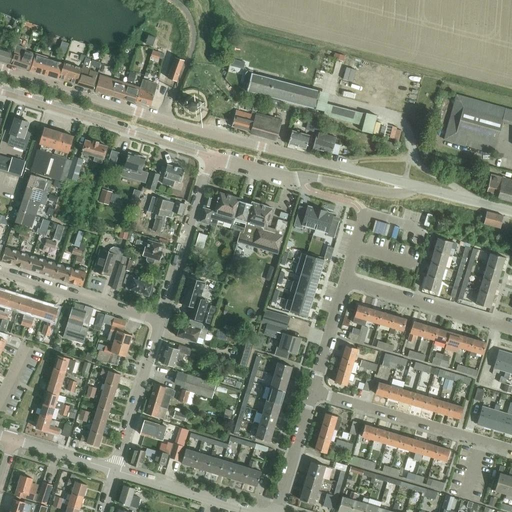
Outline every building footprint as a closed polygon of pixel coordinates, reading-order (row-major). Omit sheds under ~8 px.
[(153,47),(156,38),(149,35),(145,44),(153,47)] [(17,45),(10,64),(29,70),(35,53),(26,50),(26,49),(17,45)] [(0,48),(0,61),(10,64),(13,53),(0,48)] [(153,51),(151,57),(158,60),(160,53),(153,51)] [(36,54),(31,71),(59,79),(63,63),(47,59),(48,57),(36,54)] [(168,78),(177,81),(184,60),(176,57),(168,78)] [(85,62),(78,84),(78,85),(93,90),(98,73),(88,70),(89,68),(88,68),(91,59),(86,58),(85,62)] [(65,62),(60,78),(77,84),(82,68),(65,62)] [(245,74),(243,82),(249,84),(248,86),(247,92),(272,98),(316,110),(320,92),(321,91),(277,80),(252,73),(252,71),(250,71),(248,71),(246,72),(245,74)] [(129,72),(127,81),(133,83),(136,74),(129,72)] [(100,75),(95,91),(110,95),(114,79),(100,75)] [(114,79),(110,95),(122,99),(125,89),(127,83),(114,79)] [(140,90),(136,102),(151,106),(154,94),(156,89),(153,88),(154,84),(143,80),(142,85),(140,90)] [(125,89),(122,99),(124,99),(135,103),(135,101),(140,87),(127,83),(125,89)] [(494,153),(502,123),(511,126),(511,110),(456,95),(444,140),(494,153)] [(187,110),(188,111),(190,112),(192,112),(194,113),(195,112),(197,111),(198,110),(199,109),(200,107),(200,105),(200,103),(199,102),(198,100),(196,99),(194,99),(193,99),(191,99),(189,100),(188,101),(187,103),(186,104),(186,106),(186,108),(187,110)] [(281,102),(271,99),(269,106),(279,109),(281,102)] [(324,112),(323,116),(328,117),(363,126),(362,131),(372,134),(377,116),(366,113),(366,114),(352,111),(328,104),(327,104),(326,104),(326,106),(324,112)] [(233,122),(232,127),(251,132),(250,134),(276,141),(282,121),(276,119),(270,117),(255,113),(255,115),(251,114),(236,110),(233,122)] [(10,139),(8,145),(25,151),(31,134),(25,132),(28,123),(27,123),(27,121),(22,119),(21,121),(16,119),(10,134),(11,134),(10,139)] [(305,130),(317,133),(320,123),(308,119),(305,130)] [(45,127),(38,149),(66,158),(73,136),(45,127)] [(292,130),(288,144),(306,149),(310,135),(292,130)] [(318,132),(313,149),(332,154),(337,138),(318,132)] [(86,140),(82,153),(84,154),(84,156),(88,157),(89,155),(95,157),(93,161),(102,164),(107,147),(98,144),(98,143),(94,141),(93,142),(86,140)] [(65,182),(72,160),(66,159),(66,158),(38,149),(31,171),(65,182)] [(111,151),(106,168),(113,170),(119,153),(111,151)] [(124,170),(122,176),(133,179),(139,181),(144,182),(145,182),(148,173),(147,173),(142,171),(146,158),(129,153),(124,170)] [(74,157),(67,178),(76,181),(83,160),(74,157)] [(8,172),(7,172),(21,176),(25,162),(12,158),(11,159),(8,172)] [(165,175),(164,178),(162,184),(173,187),(175,181),(180,183),(184,170),(168,165),(167,168),(162,166),(160,173),(165,175)] [(152,173),(148,184),(146,189),(154,192),(156,187),(160,175),(152,173)] [(510,179),(491,174),(486,193),(498,196),(497,198),(511,201),(511,177),(510,177),(510,179)] [(31,175),(27,187),(44,192),(48,194),(52,182),(31,175)] [(55,181),(53,186),(61,189),(63,183),(55,181)] [(27,187),(23,198),(23,199),(40,204),(44,192),(27,187)] [(102,190),(98,202),(108,205),(109,202),(111,197),(112,193),(102,190)] [(203,208),(199,222),(209,225),(209,224),(211,225),(210,226),(216,227),(218,221),(232,225),(234,218),(240,199),(220,193),(215,211),(203,208)] [(49,195),(48,200),(56,203),(58,198),(49,195)] [(157,198),(157,199),(152,197),(148,211),(156,214),(155,219),(156,219),(152,230),(160,233),(164,221),(166,216),(172,218),(173,212),(182,215),(185,205),(176,202),(175,204),(157,198)] [(23,199),(19,211),(36,216),(40,204),(23,199)] [(240,199),(234,218),(247,222),(252,203),(252,202),(251,205),(240,201),(241,199),(240,199)] [(238,238),(237,243),(249,246),(257,249),(262,250),(278,255),(287,222),(278,220),(275,230),(267,227),(270,217),(272,208),(252,202),(252,203),(247,222),(243,233),(240,232),(238,238)] [(299,209),(294,226),(302,229),(303,226),(314,229),(320,210),(307,206),(306,211),(299,209)] [(320,210),(314,229),(326,233),(325,236),(334,238),(338,222),(339,223),(341,219),(332,216),(333,214),(327,212),(320,210)] [(32,228),(36,216),(19,211),(15,222),(32,228)] [(280,212),(279,218),(286,220),(288,214),(280,212)] [(500,228),(501,223),(503,216),(487,212),(484,224),(500,228)] [(54,238),(54,239),(59,240),(63,228),(64,227),(63,226),(58,225),(56,231),(54,238)] [(119,238),(126,240),(129,232),(121,229),(119,238)] [(30,235),(20,231),(18,237),(28,240),(30,235)] [(207,236),(199,233),(195,246),(203,249),(207,236)] [(438,238),(434,251),(449,255),(453,243),(438,238)] [(137,240),(135,247),(144,250),(143,255),(147,257),(146,260),(147,263),(151,264),(154,263),(155,259),(159,260),(160,258),(163,257),(161,254),(162,252),(161,251),(163,245),(147,240),(147,243),(146,243),(137,240)] [(78,250),(77,256),(82,257),(83,252),(84,252),(86,246),(81,244),(80,245),(78,250)] [(465,248),(463,255),(461,259),(466,260),(470,248),(465,246),(465,248)] [(1,261),(15,265),(19,251),(6,247),(6,248),(6,247),(1,261)] [(115,247),(109,250),(109,252),(101,250),(94,271),(110,276),(115,260),(120,262),(124,250),(115,247)] [(327,247),(324,258),(330,260),(333,249),(327,247)] [(473,249),(469,261),(474,263),(477,250),(473,249)] [(19,251),(15,265),(28,269),(33,255),(19,251)] [(434,251),(430,264),(445,268),(449,255),(434,251)] [(301,253),(298,263),(304,264),(313,267),(322,270),(324,260),(315,257),(306,255),(301,253)] [(490,254),(486,267),(501,271),(505,258),(490,254)] [(33,255),(28,269),(42,273),(46,260),(33,255)] [(120,264),(120,265),(126,267),(130,269),(133,259),(127,257),(126,260),(122,259),(121,262),(120,264)] [(460,263),(458,272),(462,273),(466,260),(461,259),(455,257),(454,261),(460,263)] [(46,260),(42,273),(55,277),(59,264),(46,260)] [(469,261),(465,274),(470,275),(474,263),(469,261)] [(298,263),(296,272),(301,274),(310,276),(319,279),(322,270),(313,267),(304,264),(298,263)] [(59,264),(55,277),(68,282),(73,268),(59,264)] [(430,264),(427,276),(442,280),(445,268),(430,264)] [(130,272),(130,269),(126,267),(120,265),(112,289),(119,291),(125,270),(130,272)] [(73,268),(68,282),(82,286),(86,273),(86,272),(85,272),(86,268),(81,267),(80,270),(73,268)] [(486,267),(483,279),(498,284),(501,271),(486,267)] [(458,272),(454,284),(458,285),(462,273),(458,272)] [(301,274),(298,283),(316,289),(319,279),(310,276),(301,274)] [(149,296),(153,283),(141,280),(142,278),(136,276),(135,278),(127,275),(124,283),(128,284),(126,289),(131,291),(130,293),(136,295),(137,293),(149,296)] [(438,293),(442,280),(427,276),(423,288),(438,293)] [(205,282),(188,277),(180,304),(190,307),(187,316),(202,321),(208,302),(200,299),(205,282)] [(483,279),(479,291),(494,296),(498,284),(483,279)] [(293,282),(290,291),(295,293),(313,298),(316,289),(298,283),(293,282)] [(450,297),(455,298),(458,285),(454,284),(450,297)] [(462,286),(458,299),(462,300),(466,287),(462,286)] [(0,303),(6,306),(10,294),(0,290),(0,303)] [(479,291),(475,304),(490,308),(494,296),(479,291)] [(295,293),(292,302),(299,304),(310,308),(313,298),(295,293)] [(10,294),(6,306),(4,312),(2,319),(7,321),(9,314),(10,314),(12,308),(18,310),(22,298),(10,294)] [(21,325),(26,327),(34,302),(22,298),(18,310),(25,312),(21,325)] [(34,302),(26,327),(31,328),(35,315),(42,317),(46,305),(34,302)] [(290,302),(287,314),(306,319),(309,308),(290,302)] [(72,307),(69,318),(83,322),(89,324),(90,319),(92,313),(93,309),(86,307),(85,306),(82,305),(75,303),(74,308),(72,307)] [(58,309),(46,305),(42,317),(48,319),(47,325),(44,325),(41,334),(49,336),(52,327),(54,321),(58,309)] [(210,306),(205,323),(211,325),(216,308),(210,306)] [(354,317),(353,323),(356,324),(362,326),(361,329),(360,332),(359,334),(363,335),(366,336),(368,328),(366,327),(365,327),(364,327),(366,320),(367,320),(367,321),(370,309),(359,306),(358,306),(356,311),(354,317)] [(370,309),(367,321),(378,324),(381,313),(371,309),(370,309)] [(277,347),(275,355),(287,358),(289,351),(296,353),(300,339),(285,335),(290,317),(265,310),(262,322),(259,332),(264,333),(263,335),(275,338),(275,337),(281,339),(278,348),(277,347)] [(381,313),(378,324),(379,324),(390,327),(394,316),(383,313),(382,313),(381,313)] [(107,315),(104,322),(110,323),(113,317),(107,315)] [(391,328),(389,333),(390,334),(394,335),(395,329),(396,329),(403,331),(406,320),(396,317),(395,316),(394,316),(390,327),(391,328)] [(64,335),(63,338),(84,344),(84,341),(88,329),(82,327),(83,322),(69,318),(66,329),(64,335)] [(114,318),(110,333),(108,340),(113,342),(129,346),(132,336),(122,333),(126,322),(114,318)] [(178,328),(175,336),(177,336),(177,337),(197,343),(203,345),(204,339),(207,331),(208,332),(210,326),(206,325),(190,320),(188,325),(181,323),(180,328),(178,328)] [(410,334),(408,341),(414,343),(416,335),(422,337),(426,325),(414,321),(410,333),(410,334)] [(426,325),(422,337),(434,341),(438,329),(426,325)] [(438,329),(434,341),(446,344),(450,332),(438,329)] [(0,352),(1,353),(6,342),(5,341),(8,335),(0,332),(0,352)] [(228,334),(219,332),(217,339),(226,341),(226,340),(228,334)] [(350,332),(348,339),(357,342),(359,335),(353,333),(352,333),(350,332)] [(446,344),(445,349),(457,353),(458,348),(462,336),(450,332),(446,344)] [(228,334),(226,340),(235,343),(237,337),(228,334)] [(359,335),(357,342),(360,343),(361,343),(363,344),(366,336),(363,335),(359,334),(359,335)] [(462,336),(458,348),(470,351),(474,339),(462,336)] [(244,339),(237,364),(248,367),(255,342),(244,339)] [(470,351),(469,356),(470,357),(474,358),(475,353),(476,353),(483,355),(486,343),(475,340),(474,339),(470,351)] [(376,348),(384,350),(386,343),(378,341),(376,348)] [(93,357),(92,358),(117,365),(120,355),(126,357),(129,346),(113,342),(112,348),(106,346),(104,351),(100,350),(100,347),(96,346),(93,355),(93,357)] [(386,343),(384,350),(386,351),(392,352),(393,349),(394,346),(388,344),(386,343)] [(167,346),(161,363),(174,367),(173,370),(178,371),(186,374),(187,370),(175,366),(177,359),(182,361),(185,354),(190,356),(192,349),(179,345),(177,350),(167,346)] [(346,346),(342,357),(354,361),(358,349),(346,346)] [(409,351),(408,357),(416,359),(418,353),(409,351)] [(511,354),(499,351),(494,368),(505,372),(504,377),(507,378),(509,379),(510,373),(508,373),(511,358),(511,354)] [(85,359),(85,360),(91,362),(92,358),(93,357),(93,355),(87,353),(85,359)] [(258,353),(253,367),(258,368),(261,358),(263,358),(264,355),(258,353)] [(418,353),(416,359),(423,362),(425,355),(418,353)] [(432,364),(440,366),(443,355),(436,353),(435,358),(434,357),(432,364)] [(396,370),(397,364),(399,358),(391,355),(385,354),(382,365),(396,370)] [(443,355),(440,366),(448,369),(450,362),(442,360),(443,355)] [(54,368),(66,372),(72,374),(76,362),(69,360),(69,359),(58,356),(54,368)] [(342,357),(339,370),(350,374),(354,375),(355,370),(352,369),(354,361),(342,357)] [(399,358),(397,364),(405,367),(407,360),(399,358)] [(361,363),(360,367),(362,367),(368,369),(369,365),(370,363),(362,360),(361,363)] [(88,373),(91,364),(85,362),(82,371),(88,373)] [(415,362),(413,369),(421,371),(423,364),(415,362)] [(277,363),(274,375),(289,379),(292,367),(277,363)] [(369,365),(368,369),(369,370),(372,370),(375,371),(376,372),(377,368),(378,365),(370,363),(369,365)] [(423,364),(421,371),(423,372),(429,374),(430,373),(431,367),(425,365),(423,364)] [(458,365),(456,371),(464,374),(466,367),(458,365)] [(253,367),(249,382),(253,383),(258,368),(253,367)] [(466,367),(464,374),(471,376),(473,369),(467,367),(466,367)] [(54,368),(50,380),(62,384),(66,372),(54,368)] [(107,377),(105,383),(117,387),(120,375),(109,371),(102,369),(100,375),(107,377)] [(199,369),(197,376),(204,378),(206,372),(199,369)] [(440,370),(438,376),(446,378),(448,372),(440,369),(440,370)] [(335,382),(347,386),(350,374),(339,370),(335,382)] [(178,371),(174,383),(181,385),(180,388),(181,389),(178,400),(191,404),(194,393),(195,393),(212,399),(212,398),(212,396),(214,390),(216,384),(216,383),(186,374),(178,371)] [(448,372),(446,378),(457,382),(459,375),(448,372)] [(274,375),(270,389),(285,393),(289,379),(274,375)] [(459,375),(457,382),(469,385),(471,379),(459,375)] [(363,391),(369,392),(373,380),(367,378),(363,391)] [(445,379),(443,385),(451,387),(453,381),(445,379)] [(50,380),(47,392),(59,396),(62,384),(50,380)] [(379,382),(375,394),(387,397),(391,385),(379,382)] [(105,383),(101,395),(113,399),(117,387),(105,383)] [(155,384),(150,400),(161,403),(160,407),(167,410),(171,397),(173,397),(175,391),(173,390),(174,389),(155,384)] [(511,386),(505,384),(503,391),(510,394),(511,387),(511,386)] [(391,385),(387,397),(398,401),(402,389),(391,385)] [(481,402),(484,390),(478,388),(474,400),(481,402)] [(270,389),(266,401),(281,405),(285,393),(270,389)] [(402,389),(398,401),(414,405),(416,393),(402,389)] [(47,392),(43,404),(55,408),(55,407),(61,409),(68,412),(70,406),(63,404),(64,403),(57,401),(59,396),(47,392)] [(416,393),(414,405),(424,408),(427,396),(416,393)] [(245,394),(242,406),(246,408),(251,409),(252,406),(247,404),(250,395),(245,394)] [(101,395),(97,407),(109,411),(113,399),(101,395)] [(427,396),(424,408),(435,412),(439,400),(427,396)] [(165,419),(167,410),(160,407),(161,403),(150,400),(146,414),(165,419)] [(439,400),(435,412),(448,415),(451,403),(439,400)] [(266,401),(263,412),(278,416),(281,405),(266,401)] [(451,403),(448,415),(460,419),(464,407),(451,403)] [(43,404),(39,416),(51,419),(51,420),(55,408),(43,404)] [(483,407),(477,424),(492,429),(494,429),(499,411),(500,406),(496,404),(494,410),(483,407)] [(97,407),(94,419),(106,423),(109,411),(97,407)] [(499,411),(494,429),(504,432),(507,433),(511,415),(511,414),(511,409),(509,408),(507,414),(499,411)] [(175,412),(173,418),(184,421),(186,415),(175,412)] [(263,412),(259,426),(273,430),(278,416),(263,412)] [(326,413),(322,425),(334,429),(338,417),(328,414),(326,413)] [(224,414),(222,420),(230,422),(231,416),(224,414)] [(48,431),(54,433),(59,434),(60,429),(56,427),(50,426),(51,420),(51,419),(39,416),(36,428),(47,432),(48,431)] [(94,419),(90,431),(102,435),(106,423),(94,419)] [(238,419),(234,432),(238,433),(239,429),(242,420),(238,419)] [(140,434),(156,439),(156,438),(163,440),(167,427),(144,420),(142,426),(140,427),(139,430),(140,433),(140,434)] [(349,433),(356,435),(359,423),(353,421),(349,433)] [(62,435),(69,438),(72,426),(65,424),(62,435)] [(322,425),(318,437),(328,440),(330,441),(334,429),(322,425)] [(362,437),(374,441),(377,429),(365,425),(362,437)] [(259,426),(255,438),(270,442),(273,430),(259,426)] [(377,429),(374,441),(385,444),(389,432),(377,429)] [(82,435),(81,440),(78,440),(87,443),(99,447),(102,435),(90,431),(88,437),(82,435)] [(389,432),(385,444),(398,447),(401,435),(389,432)] [(401,435),(398,447),(410,451),(414,439),(401,435)] [(231,436),(229,441),(242,445),(243,440),(231,436)] [(203,437),(202,441),(214,445),(215,441),(203,437)] [(318,437),(315,450),(327,453),(328,450),(329,446),(330,441),(328,440),(318,437)] [(336,443),(335,446),(343,449),(345,442),(337,439),(336,443)] [(414,439),(410,451),(415,453),(413,460),(420,462),(422,455),(426,443),(414,439)] [(243,440),(242,445),(254,448),(255,444),(243,440)] [(215,441),(214,445),(227,449),(229,445),(215,441)] [(164,453),(170,455),(169,457),(178,460),(183,446),(167,442),(164,453)] [(345,442),(343,449),(351,451),(353,444),(345,442)] [(426,443),(422,455),(435,458),(438,446),(426,443)] [(255,444),(254,448),(267,452),(268,448),(255,444)] [(438,446),(435,458),(446,462),(450,450),(438,446)] [(136,449),(131,464),(147,470),(148,465),(143,463),(146,455),(155,458),(154,461),(166,465),(169,455),(148,448),(146,452),(136,449)] [(186,449),(182,464),(194,467),(199,453),(186,449)] [(210,456),(205,471),(219,475),(223,460),(215,457),(216,451),(213,450),(211,456),(210,456)] [(199,453),(194,467),(205,471),(210,456),(199,453)] [(341,470),(337,483),(342,484),(348,460),(338,457),(335,468),(341,470)] [(360,458),(358,464),(366,467),(368,461),(360,458)] [(223,460),(219,475),(231,479),(235,464),(223,460)] [(235,464),(231,479),(244,482),(250,460),(248,468),(235,464)] [(250,460),(244,482),(256,486),(261,471),(254,469),(256,462),(250,460)] [(376,463),(368,461),(366,467),(374,469),(376,463)] [(311,462),(307,474),(322,479),(326,466),(311,462)] [(384,465),(382,472),(390,474),(392,468),(384,465)] [(500,473),(495,491),(505,494),(511,476),(509,476),(502,474),(504,467),(500,466),(498,472),(500,473)] [(351,467),(350,472),(362,475),(364,471),(351,467)] [(392,468),(390,474),(398,477),(400,470),(392,468)] [(364,471),(362,475),(362,476),(363,475),(372,478),(370,483),(373,484),(375,479),(376,474),(364,471)] [(406,479),(414,482),(415,480),(416,475),(408,472),(406,479)] [(307,474),(303,487),(318,491),(322,479),(307,474)] [(376,474),(375,479),(385,482),(387,482),(389,478),(376,474)] [(21,475),(15,495),(46,505),(52,485),(42,483),(39,495),(36,494),(38,485),(32,483),(33,479),(21,475)] [(415,480),(414,482),(422,484),(424,477),(416,475),(415,480)] [(428,479),(426,485),(438,488),(440,482),(434,480),(428,479)] [(73,487),(71,494),(83,497),(87,485),(75,481),(75,482),(74,481),(70,480),(69,480),(67,485),(73,487)] [(414,485),(412,490),(425,493),(426,489),(414,485)] [(137,509),(141,498),(133,496),(135,489),(124,486),(119,503),(130,506),(129,509),(136,511),(137,508),(137,509)] [(300,499),(315,504),(318,491),(303,487),(300,499)] [(425,493),(424,497),(435,500),(437,492),(426,489),(425,493)] [(343,496),(338,511),(340,511),(351,511),(355,500),(357,494),(351,492),(349,498),(343,496)] [(71,494),(68,506),(80,509),(83,497),(71,494)] [(323,506),(334,510),(338,497),(334,496),(327,494),(323,506)] [(454,511),(450,511),(454,498),(446,495),(442,509),(444,509),(443,511),(454,511)] [(54,501),(54,502),(62,504),(64,499),(54,496),(53,501),(54,501)] [(490,497),(488,505),(494,507),(497,499),(490,497)] [(355,500),(351,511),(364,511),(369,499),(363,498),(362,502),(355,500)] [(14,499),(9,511),(30,511),(32,505),(14,499)] [(369,499),(364,511),(378,511),(380,508),(368,504),(369,499)]
